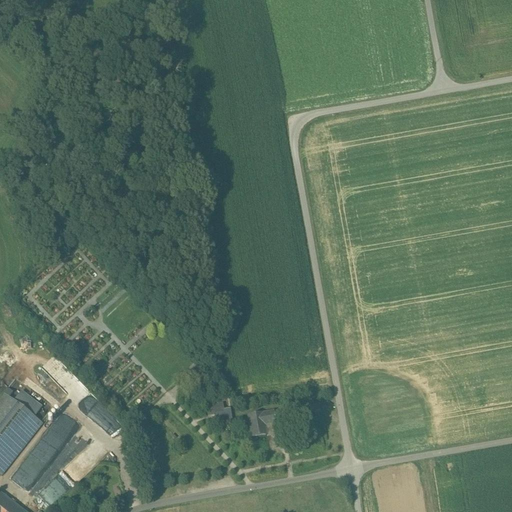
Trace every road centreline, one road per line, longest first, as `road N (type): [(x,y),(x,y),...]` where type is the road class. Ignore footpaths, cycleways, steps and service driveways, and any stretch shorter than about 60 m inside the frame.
road 1 (unclassified): [(442,91),(305,115),(291,138),(351,469)]
road 2 (unclassified): [(351,469),(130,511)]
road 3 (unclassified): [(511,440),(351,469)]
